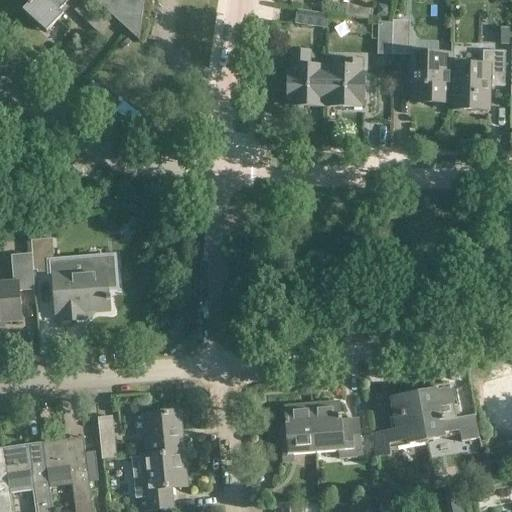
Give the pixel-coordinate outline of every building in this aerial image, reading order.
[(63,14),(59,10),(68,0),(32,0),(22,11),(46,33),(63,14)] [(83,0),(73,10),(83,20),(92,9),(83,0)] [(94,0),(138,40),(144,0),(94,0)] [(370,19),(371,8),(346,5),(345,16),(370,19)] [(377,10),(376,16),(387,17),(389,7),(382,6),(377,10)] [(297,10),(295,24),(325,28),(327,14),(297,10)] [(391,55),(408,55),(409,21),(392,21),(392,22),(391,55)] [(378,22),(377,55),(391,55),(392,22),(378,22)] [(452,65),(451,65),(450,103),(449,109),(481,110),(482,93),(489,93),(490,86),(504,87),(505,51),(483,51),(483,66),(452,65)] [(325,104),(326,67),(324,67),(309,66),(309,52),(291,52),(290,71),(288,71),(287,87),(285,89),(285,98),(287,100),(287,103),(290,103),(290,106),(323,107),(323,104),(325,104)] [(450,103),(451,65),(452,65),(452,55),(412,54),(412,90),(419,90),(419,103),(450,103)] [(326,67),(325,104),(327,104),(327,107),(360,107),(360,105),(363,105),(363,101),(365,99),(365,91),(363,89),(364,73),(361,73),(361,61),(343,61),(343,67),(327,67),(326,67)] [(96,176),(91,171),(78,159),(72,167),(89,183),(96,176)] [(49,270),(47,252),(52,252),(51,239),(31,240),(32,254),(33,271),(49,270)] [(34,290),(33,271),(32,254),(15,255),(17,282),(0,283),(0,322),(21,321),(19,292),(34,290)] [(117,288),(115,269),(105,270),(104,259),(83,261),(83,263),(53,265),(56,313),(60,313),(61,321),(76,320),(75,312),(108,309),(107,289),(117,288)] [(500,422),(511,419),(511,381),(511,377),(493,381),(500,422)] [(436,390),(418,394),(426,441),(454,436),(453,435),(459,434),(461,443),(479,439),(474,416),(455,419),(450,389),(436,392),(436,390)] [(395,447),(426,441),(418,394),(391,399),(396,429),(373,434),(375,457),(390,456),(389,447),(395,446),(395,447)] [(312,405),(315,449),(338,447),(339,458),(362,456),(359,428),(342,429),(340,403),(312,405)] [(315,449),(312,405),(284,408),(287,439),(281,439),(282,462),(293,462),(292,451),(315,449)] [(143,415),(147,455),(183,452),(181,436),(180,436),(179,430),(181,430),(179,412),(143,415)] [(98,418),(102,459),(116,458),(112,417),(98,418)] [(67,444),(43,447),(43,449),(48,485),(49,484),(72,481),(76,511),(92,511),(89,483),(98,481),(94,453),(85,454),(86,463),(70,465),(67,444)] [(28,451),(27,445),(3,448),(6,473),(7,473),(9,490),(10,490),(33,487),(36,511),(52,511),(49,484),(48,485),(43,449),(28,451)] [(141,457),(131,458),(135,499),(140,498),(141,511),(172,508),(170,488),(186,486),(183,452),(147,455),(141,456),(141,457)] [(9,490),(7,473),(6,473),(0,474),(0,511),(12,511),(10,490),(9,490)] [(395,486),(383,487),(384,496),(395,495),(395,486)]
